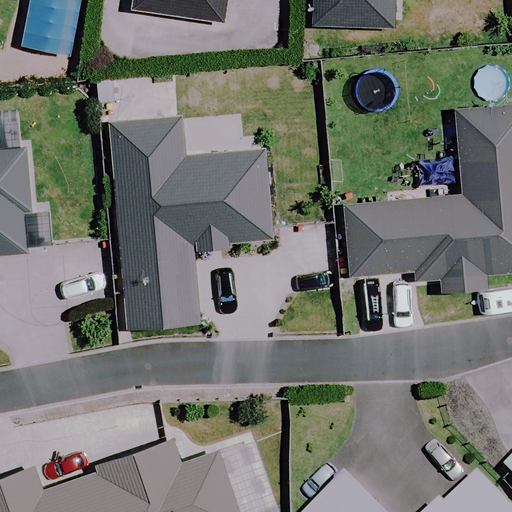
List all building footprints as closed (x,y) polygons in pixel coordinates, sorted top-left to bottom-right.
[(80,0),(76,0),(35,0),(27,50),(71,57),(80,0)] [(139,0),(138,17),(224,28),(228,0),(139,0)] [(317,0),(316,26),(393,30),(394,0),(317,0)] [(465,204),(349,212),(353,281),(438,275),(439,295),(492,291),(490,274),(511,272),(511,112),(459,116),(465,204)] [(185,159),(181,120),(114,125),(130,329),(199,324),(193,250),(271,244),(264,153),(185,159)] [(0,150),(0,255),(31,253),(23,149),(0,150)] [(180,466),(173,444),(98,467),(101,476),(42,494),(35,470),(0,480),(0,511),(237,511),(220,454),(180,466)] [(511,511),(511,503),(480,471),(438,511),(388,511),(352,475),(314,511),(511,511)]
